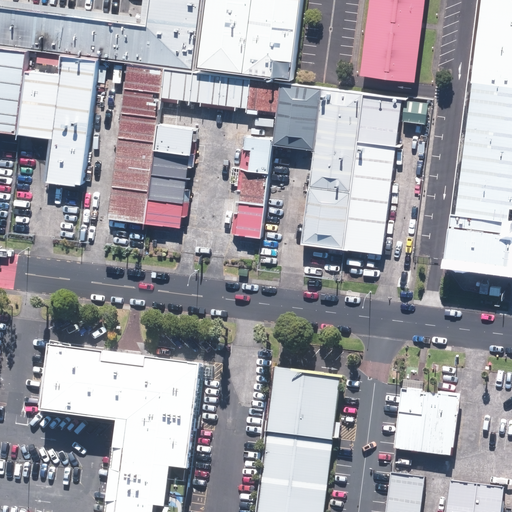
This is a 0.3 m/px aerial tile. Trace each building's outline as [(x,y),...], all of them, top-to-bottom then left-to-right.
[(146,0),(144,22),(0,5),(0,46),(29,51),(61,55),(100,59),(194,68),(201,0),(146,0)] [(303,0),(207,0),(199,71),(293,83),(303,0)] [(370,0),(361,76),(387,80),(416,83),(423,29),(424,26),(424,23),(426,0),(370,0)] [(511,0),(481,0),(445,260),(511,269),(511,233),(508,233),(511,197),(511,0)] [(0,133),(18,136),(49,139),(44,183),(83,188),(100,59),(61,55),(58,75),(26,70),(29,51),(0,46),(0,133)] [(410,104),(125,66),(104,223),(184,234),(199,127),(159,122),(162,99),(279,115),(274,147),(313,152),(300,252),(388,263),(410,104)] [(269,142),(240,138),(228,239),(257,243),(269,142)] [(181,511),(200,367),(51,347),(41,412),(115,420),(103,511),(181,511)] [(289,368),(275,367),(256,511),(323,511),(342,375),(289,368)] [(401,390),(394,448),(451,455),(459,397),(401,390)] [(420,511),(425,477),(391,472),(385,511),(420,511)] [(500,511),(503,495),(451,487),(447,511),(500,511)]
